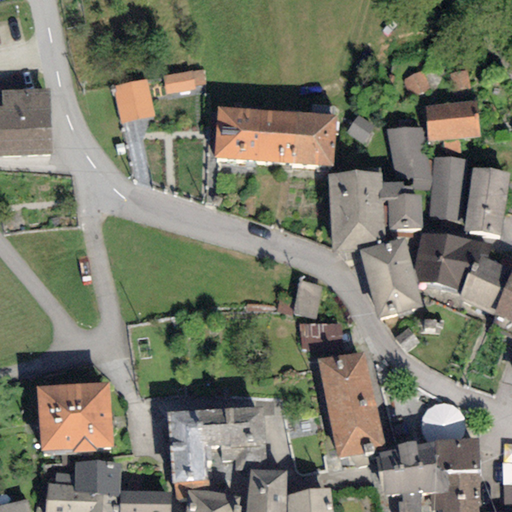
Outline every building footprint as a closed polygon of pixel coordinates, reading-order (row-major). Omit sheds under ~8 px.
[(203,69),(192,71),(194,87),(206,85),(203,69)] [(162,77),(165,95),(195,89),(194,87),(192,71),(162,77)] [(430,87),(421,71),(402,82),(411,98),(430,87)] [(470,90),(466,71),(448,75),(452,93),(470,90)] [(146,79),(113,86),(121,123),(154,117),(146,79)] [(0,106),(0,155),(50,154),(48,89),(2,91),(2,107),(0,106)] [(477,100),(424,105),(427,142),(480,137),(477,100)] [(213,159),(257,162),(260,110),(217,107),(213,159)] [(298,112),(260,110),(257,162),(295,164),(298,112)] [(337,115),(298,112),(295,164),(333,167),(337,115)] [(374,129),(356,117),(345,133),(363,145),(374,129)] [(423,129),(386,131),(396,183),(402,183),(402,190),(429,190),(423,129)] [(463,160),(434,157),(427,218),(456,221),(463,160)] [(509,173),(472,168),(464,231),(501,236),(509,173)] [(381,173),(326,175),(332,254),(385,238),(383,201),(382,184),(381,173)] [(422,228),(420,195),(403,196),(402,190),(402,183),(396,183),(382,184),(383,201),(387,201),(388,230),(422,228)] [(421,232),(415,264),(414,270),(417,282),(456,290),(469,240),(421,232)] [(359,251),(380,319),(422,306),(417,282),(414,270),(404,239),(359,251)] [(457,298),(491,315),(492,312),(511,270),(478,254),(457,298)] [(511,270),(492,312),(511,322),(511,270)] [(323,286),(299,280),(295,298),(291,316),(316,321),(323,286)] [(276,312),(291,316),(295,298),(280,294),(276,312)] [(341,325),(300,324),(302,351),(341,352),(341,325)] [(408,330),(394,340),(405,355),(419,345),(408,330)] [(316,359),(337,458),(374,453),(373,448),(384,446),(364,353),(316,359)] [(95,448),(113,447),(109,383),(38,388),(41,451),(72,449),(73,454),(96,452),(95,448)] [(263,407),(232,409),(235,462),(266,460),(263,407)] [(223,463),(235,462),(232,409),(200,411),(203,447),(221,446),(223,463)] [(200,411),(167,412),(172,483),(206,480),(203,447),(200,411)] [(481,511),(478,438),(436,440),(438,491),(429,492),(429,511),(481,511)] [(398,511),(429,511),(429,492),(438,491),(436,440),(417,445),(415,442),(398,445),(398,451),(379,454),(384,495),(401,494),(402,502),(398,502),(398,511)] [(503,463),(511,462),(511,444),(504,444),(503,463)] [(88,494),(86,511),(118,511),(119,491),(119,463),(75,462),(74,474),(73,493),(88,494)] [(511,511),(511,462),(503,463),(501,463),(502,511),(511,511)] [(245,511),(285,511),(286,471),(250,470),(245,511)] [(73,493),(74,474),(55,473),(54,485),(48,484),(46,511),(86,511),(88,494),(73,493)] [(333,511),(330,489),(287,496),(287,511),(333,511)] [(118,511),(169,511),(170,493),(119,491),(118,511)] [(187,491),(185,511),(237,511),(240,497),(187,491)] [(0,505),(0,511),(29,511),(26,500),(0,505)]
